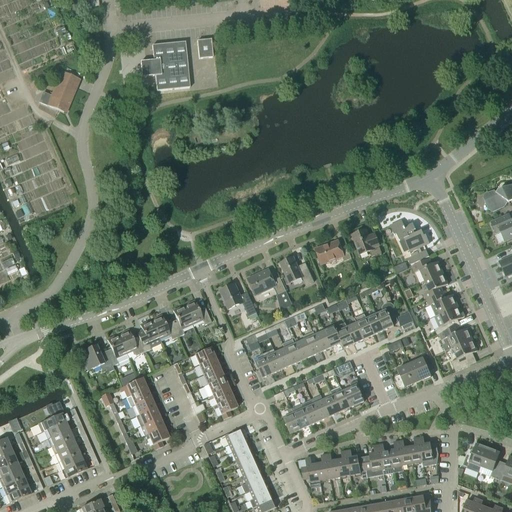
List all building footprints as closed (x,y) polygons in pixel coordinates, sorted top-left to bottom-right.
[(198,60),(212,58),(210,40),(196,42),(198,60)] [(156,92),(189,89),(184,43),(152,47),(153,62),(140,63),(141,78),(155,77),(156,92)] [(66,112),(79,80),(60,72),(46,106),(63,113),(66,112)] [(509,204),(511,201),(511,186),(498,191),(496,194),(494,192),(485,195),(484,199),(489,210),(492,213),(504,208),(508,203),(509,204)] [(511,239),(511,221),(511,222),(509,215),(491,223),(497,235),(501,233),(501,234),(495,236),(498,244),(505,241),(505,242),(511,239)] [(402,222),(390,227),(394,236),(396,235),(400,243),(404,253),(409,250),(410,253),(430,244),(426,236),(424,237),(422,232),(417,234),(413,225),(405,229),(402,222)] [(366,231),(352,237),(360,256),(370,253),(372,258),(375,257),(381,257),(382,254),(379,247),(375,235),(369,237),(366,231)] [(344,263),(352,260),(347,248),(341,250),(338,242),(315,250),(321,266),(343,258),(344,263)] [(411,266),(429,258),(427,252),(419,255),(418,253),(411,256),(412,258),(409,260),(411,266)] [(506,278),(511,275),(511,257),(499,263),(506,278)] [(314,283),(307,268),(300,272),(294,259),(280,265),(286,279),(284,280),(286,286),(289,285),(302,279),(306,287),(314,283)] [(427,261),(412,268),(415,274),(420,272),(425,282),(443,274),(438,263),(429,267),(427,261)] [(281,312),(293,307),(280,279),(274,282),(269,270),(247,280),(255,297),(274,289),(278,297),(277,297),(278,298),(282,311),(281,312)] [(430,293),(425,295),(427,301),(440,296),(442,295),(444,294),(441,289),(448,286),(443,274),(425,282),(430,293)] [(257,314),(255,309),(248,294),(240,297),(235,286),(220,292),(229,311),(243,305),(249,318),(257,314)] [(366,293),(368,297),(378,292),(377,288),(366,293)] [(318,296),(321,302),(327,300),(325,294),(318,296)] [(440,296),(427,301),(430,307),(432,306),(436,317),(458,308),(453,296),(446,299),(445,297),(444,294),(442,295),(440,296)] [(358,301),(356,297),(347,302),(348,305),(358,301)] [(184,307),(192,326),(203,321),(205,326),(211,324),(206,312),(200,314),(195,302),(184,307)] [(383,313),(377,316),(384,332),(394,327),(393,325),(398,322),(393,312),(395,311),(393,306),(391,305),(388,305),(384,306),(383,308),(383,311),(383,313)] [(339,312),(338,310),(337,306),(328,310),(330,316),(339,312)] [(192,326),(184,307),(173,312),(179,324),(173,326),(178,338),(184,335),(182,330),(192,326)] [(436,317),(435,318),(440,329),(437,330),(439,336),(455,329),(452,324),(463,319),(465,318),(461,311),(460,312),(458,308),(436,317)] [(307,319),(305,314),(295,318),(297,322),(297,324),(307,319)] [(374,336),(367,320),(365,315),(355,320),(357,325),(364,341),(374,336)] [(367,320),(374,336),(384,332),(377,316),(367,320)] [(178,338),(173,326),(167,329),(162,317),(151,321),(159,340),(170,336),(172,341),(178,338)] [(288,321),(285,323),(287,326),(288,330),(298,326),(297,324),(297,322),(295,318),(288,321)] [(159,340),(151,321),(140,326),(142,330),(136,333),(139,341),(140,341),(145,353),(162,346),(159,340)] [(416,330),(413,322),(400,328),(403,335),(416,330)] [(287,326),(285,323),(275,327),(277,331),(281,329),(282,331),(285,332),(288,330),(287,326)] [(345,325),(342,326),(335,329),(337,333),(342,344),(344,350),(354,345),(347,329),(345,325)] [(347,329),(354,345),(364,341),(357,325),(347,329)] [(455,329),(439,336),(442,342),(443,341),(445,345),(450,342),(453,349),(453,350),(473,341),(468,330),(462,332),(460,327),(455,329)] [(335,328),(325,333),(332,349),(342,344),(337,333),(335,329),(335,328)] [(145,353),(140,341),(139,341),(134,343),(129,331),(118,336),(127,355),(133,352),(133,354),(136,357),(145,353)] [(322,353),(315,337),(313,333),(303,337),(305,341),(312,357),(322,353)] [(315,337),(322,353),(332,349),(325,333),(315,337)] [(127,355),(118,336),(107,341),(113,353),(107,355),(114,371),(113,367),(119,365),(118,364),(129,359),(127,355)] [(258,343),(255,336),(246,340),(249,347),(258,343)] [(408,338),(402,341),(405,347),(411,345),(408,338)] [(302,362),(295,346),(293,341),(290,342),(292,347),(285,350),(293,366),(302,362)] [(305,341),(295,346),(302,362),(312,357),(305,341)] [(458,360),(451,363),(454,370),(456,374),(470,367),(469,363),(466,357),(472,355),(478,352),(473,341),(453,350),(458,360)] [(391,354),(403,349),(401,342),(388,348),(391,354)] [(114,371),(107,355),(101,358),(96,346),(85,351),(89,359),(82,362),(87,372),(93,369),(93,370),(100,367),(102,372),(106,370),(108,374),(114,371)] [(199,366),(215,359),(211,349),(195,356),(199,366)] [(285,350),(276,355),(283,371),(293,366),(285,350)] [(264,355),(273,375),(283,371),(276,355),(274,351),(264,355)] [(273,375),(264,355),(260,357),(262,361),(255,364),(263,380),(273,375)] [(410,365),(418,383),(431,378),(429,373),(435,370),(428,355),(422,357),(423,360),(410,365)] [(204,376),(220,369),(215,359),(199,366),(204,376)] [(350,363),(338,369),(340,375),(353,369),(350,363)] [(178,376),(182,374),(177,364),(173,366),(178,376)] [(402,388),(403,388),(405,387),(406,389),(418,383),(410,365),(398,371),(400,377),(395,379),(398,386),(398,387),(399,387),(400,387),(401,388),(402,388)] [(208,386),(224,379),(220,369),(204,376),(208,386)] [(182,386),(186,384),(182,374),(178,376),(182,386)] [(326,381),(325,379),(323,375),(314,379),(317,385),(326,381)] [(147,390),(142,379),(119,390),(120,393),(123,392),(126,399),(147,390)] [(209,398),(228,389),(224,379),(208,386),(204,388),(209,398)] [(352,386),(342,391),(343,393),(350,409),(354,407),(355,409),(361,407),(360,405),(365,403),(358,387),(359,387),(357,382),(351,385),(352,386)] [(187,396),(190,394),(186,384),(182,386),(187,396)] [(295,392),(294,388),(284,393),(286,399),(288,398),(290,395),(295,392)] [(338,390),(331,393),(340,413),(350,409),(343,393),(342,391),(341,388),(338,390)] [(228,389),(209,398),(210,401),(214,399),(217,406),(233,399),(228,389)] [(147,390),(126,399),(130,409),(132,408),(151,399),(147,390)] [(284,393),(274,397),(276,403),(286,399),(284,393)] [(330,399),(323,402),(331,418),(340,413),(331,393),(328,394),(330,399)] [(106,408),(110,406),(114,405),(112,400),(109,394),(101,398),(106,408)] [(191,405),(195,404),(190,394),(187,396),(191,405)] [(151,399),(132,408),(136,418),(156,409),(151,399)] [(233,399),(217,406),(213,408),(214,411),(218,409),(224,421),(232,418),(229,413),(237,409),(233,399)] [(458,410),(467,406),(465,400),(455,404),(458,410)] [(311,401),(301,405),(302,406),(304,411),(311,427),(321,422),(313,406),(311,401)] [(323,402),(313,406),(321,422),(331,418),(323,402)] [(59,403),(52,406),(57,417),(62,415),(60,411),(62,410),(59,403)] [(202,404),(196,407),(195,404),(191,405),(195,415),(201,413),(205,411),(202,404)] [(114,405),(110,406),(114,416),(118,414),(114,405)] [(302,406),(292,410),(301,431),(311,427),(304,411),(302,406)] [(156,409),(136,418),(140,428),(144,427),(144,426),(160,419),(156,409)] [(290,417),(283,419),(291,436),(301,431),(292,410),(288,412),(290,417)] [(206,423),(201,413),(195,415),(200,426),(206,423)] [(118,426),(122,424),(118,414),(114,416),(118,426)] [(57,417),(41,424),(44,432),(66,423),(62,415),(57,417)] [(144,426),(144,427),(140,428),(145,438),(146,437),(148,436),(165,429),(160,419),(144,426)] [(17,422),(9,426),(12,434),(21,430),(17,422)] [(66,423),(44,432),(48,440),(64,433),(69,431),(66,423)] [(122,424),(118,426),(123,436),(127,434),(125,430),(122,424)] [(165,429),(148,436),(146,437),(147,441),(150,439),(155,452),(163,448),(161,443),(169,439),(165,429)] [(64,433),(48,440),(51,448),(73,439),(69,431),(64,433)] [(229,446),(245,439),(241,431),(225,438),(229,446)] [(127,446),(131,444),(127,434),(123,436),(125,442),(127,446)] [(424,438),(419,439),(423,464),(424,468),(437,466),(439,456),(436,445),(431,446),(430,445),(425,446),(424,438)] [(73,439),(51,448),(54,456),(76,447),(73,439)] [(232,454),(249,447),(245,439),(229,446),(232,454)] [(410,448),(413,466),(423,464),(419,439),(414,440),(415,447),(410,448)] [(0,452),(10,448),(6,440),(0,442),(0,452)] [(413,466),(410,448),(405,449),(404,442),(399,443),(403,467),(413,466)] [(131,444),(127,446),(132,456),(137,453),(133,443),(131,444)] [(390,452),(394,474),(404,472),(403,467),(399,443),(394,444),(395,451),(390,452)] [(209,444),(203,446),(208,456),(213,453),(209,444)] [(479,474),(489,448),(481,445),(480,447),(477,445),(473,456),(467,454),(462,467),(479,474)] [(384,476),(379,446),(374,447),(375,455),(370,456),(364,457),(367,474),(368,479),(384,476)] [(379,446),(384,476),(394,474),(390,452),(385,453),(384,446),(379,446)] [(76,447),(54,456),(58,464),(66,460),(79,455),(76,447)] [(236,462),(252,454),(249,447),(232,454),(236,462)] [(10,448),(0,452),(0,461),(13,456),(10,448)] [(496,480),(501,467),(496,465),(500,454),(496,453),(497,451),(489,448),(479,474),(496,480)] [(337,462),(341,479),(351,477),(346,452),(341,453),(342,461),(337,462)] [(367,474),(364,457),(358,458),(352,459),(351,452),(346,452),(351,477),(361,475),(361,477),(361,478),(364,480),(368,479),(367,474)] [(239,469),(255,462),(252,454),(236,462),(239,469)] [(66,460),(58,464),(61,472),(83,463),(79,455),(66,460)] [(326,456),(330,481),(341,479),(337,462),(332,462),(331,455),(326,456)] [(13,456),(0,461),(0,470),(17,464),(13,456)] [(330,481),(326,456),(321,457),(322,464),(317,465),(320,482),(330,481)] [(501,467),(496,480),(511,485),(511,458),(510,458),(506,469),(501,467)] [(320,482),(317,465),(312,466),(311,459),(306,460),(307,468),(301,469),(303,481),(309,480),(311,489),(321,487),(320,482)] [(243,477),(259,470),(255,462),(239,469),(243,477)] [(83,463),(61,472),(65,480),(86,471),(83,463)] [(0,480),(20,472),(17,464),(0,470),(0,480)] [(246,485),(262,477),(259,470),(243,477),(246,484),(246,485)] [(20,472),(0,480),(0,484),(2,489),(24,479),(20,472)] [(266,485),(262,477),(246,485),(246,484),(241,487),(244,495),(249,492),(249,493),(266,485)] [(6,497),(27,487),(24,479),(2,489),(6,497)] [(397,492),(406,490),(405,482),(395,484),(395,485),(396,491),(397,491),(397,492)] [(253,500),(269,493),(266,485),(249,493),(253,500)] [(27,487),(6,497),(9,505),(31,495),(27,487)] [(269,493),(253,500),(249,502),(252,509),(256,508),(273,501),(269,493)] [(425,502),(424,498),(413,500),(415,511),(431,511),(431,500),(425,502)] [(474,511),(479,501),(475,499),(473,504),(467,502),(462,511),(474,511)] [(402,501),(404,511),(415,511),(413,500),(402,501)] [(78,511),(97,511),(104,509),(100,501),(83,509),(78,511)] [(273,501),(256,508),(258,511),(268,511),(276,509),(273,501)] [(404,511),(402,501),(392,503),(393,511),(404,511)] [(479,501),(474,511),(486,511),(487,509),(481,507),(483,503),(479,501)] [(393,511),(392,503),(381,505),(382,511),(393,511)]
